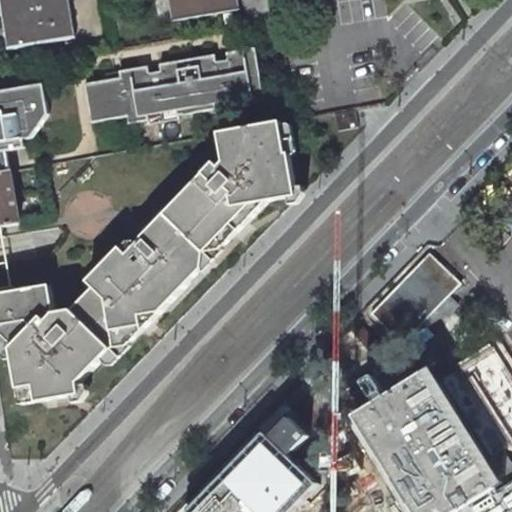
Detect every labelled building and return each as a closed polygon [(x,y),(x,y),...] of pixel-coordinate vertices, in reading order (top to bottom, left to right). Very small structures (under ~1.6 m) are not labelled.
[(67,0),(4,0),(13,48),(74,38),(67,0)] [(236,0),(173,0),(177,20),(238,10),(236,0)] [(227,52),(228,59),(257,54),(256,47),(227,52)] [(107,80),(85,84),(93,123),(128,117),(264,93),(257,54),(228,59),(230,66),(218,69),(215,54),(160,64),(163,78),(151,80),(150,72),(107,80)] [(106,74),(107,80),(150,72),(149,66),(106,74)] [(0,173),(11,171),(12,171),(8,151),(27,148),(25,140),(31,139),(49,111),(45,85),(27,89),(29,89),(18,104),(3,93),(0,93),(0,173)] [(264,93),(128,117),(130,125),(148,121),(149,125),(180,119),(179,116),(215,109),(215,113),(246,108),(245,104),(265,100),(264,93)] [(355,110),(334,114),(337,133),(358,129),(355,110)] [(50,115),(49,111),(31,139),(34,138),(50,115)] [(21,393),(23,405),(47,401),(83,395),(81,384),(83,382),(123,341),(129,347),(204,270),(197,263),(218,242),(225,249),(239,234),(268,204),(298,198),(291,156),(288,156),(283,123),(222,134),(221,134),(226,162),(221,168),(216,164),(144,238),(145,239),(129,256),(122,249),(97,275),(103,281),(74,312),(56,315),(51,286),(0,295),(0,331),(0,332),(12,344),(21,393)] [(0,173),(0,227),(20,224),(11,171),(0,173)] [(462,283),(431,253),(372,313),(403,344),(462,283)] [(348,423),(387,487),(403,511),(511,511),(511,485),(491,498),(490,496),(498,491),(425,375),(388,398),(377,405),(348,423)] [(365,392),(356,377),(336,389),(345,404),(365,392)] [(365,386),(377,405),(388,398),(375,379),(365,386)] [(267,434),(191,511),(294,511),(320,486),(291,457),(310,437),(291,419),(272,438),(267,434)]
